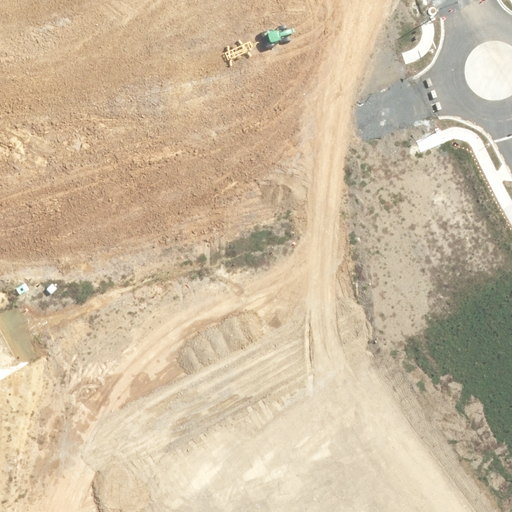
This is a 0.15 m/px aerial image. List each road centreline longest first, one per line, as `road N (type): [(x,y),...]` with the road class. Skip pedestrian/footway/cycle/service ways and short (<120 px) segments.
road 1 (residential): [(55,241),(456,84)]
road 2 (residential): [(261,511),(223,447),(49,398)]
road 3 (residential): [(55,241),(0,81)]
road 4 (residential): [(49,398),(67,277),(55,241)]
